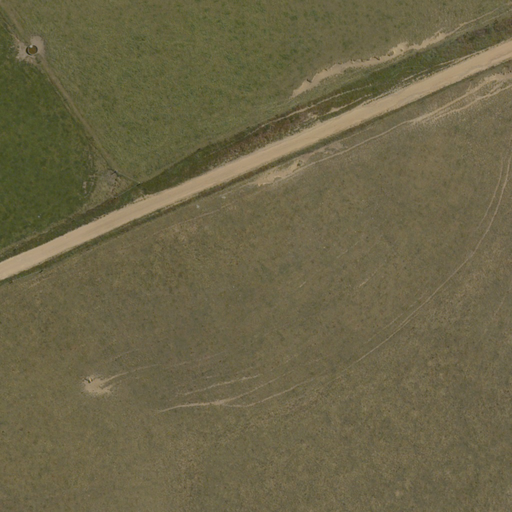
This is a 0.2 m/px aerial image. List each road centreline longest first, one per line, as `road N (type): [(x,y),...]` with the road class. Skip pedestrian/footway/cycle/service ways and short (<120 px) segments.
road 1 (track): [(145,210),(511,47)]
road 2 (track): [(145,210),(0,272)]
